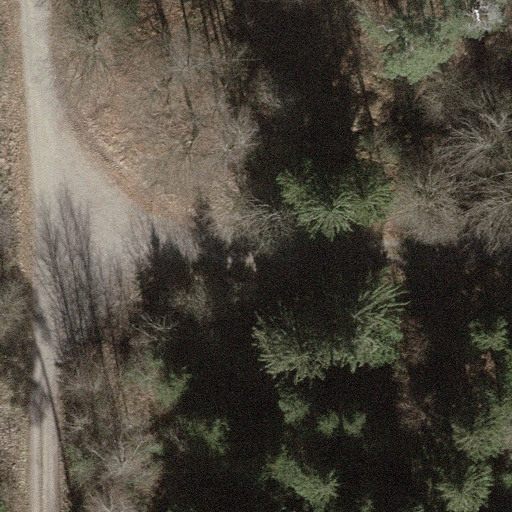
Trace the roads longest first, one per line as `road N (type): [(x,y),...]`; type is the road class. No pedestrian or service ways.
road 1 (track): [(52,264),(511,241)]
road 2 (track): [(44,0),(52,264)]
road 3 (track): [(50,511),(52,264)]
